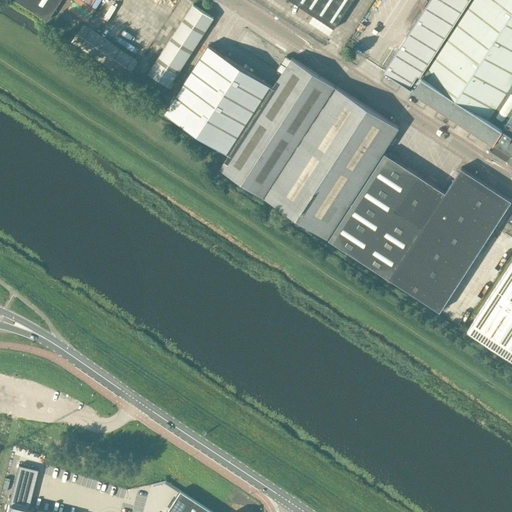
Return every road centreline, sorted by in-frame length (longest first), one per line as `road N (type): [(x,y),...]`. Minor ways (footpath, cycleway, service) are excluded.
road 1 (track): [(0,57),(511,395)]
road 2 (tertiary): [(301,511),(65,351),(0,318)]
road 3 (tertiary): [(511,181),(232,0)]
road 4 (track): [(138,404),(115,426),(95,428),(0,401)]
